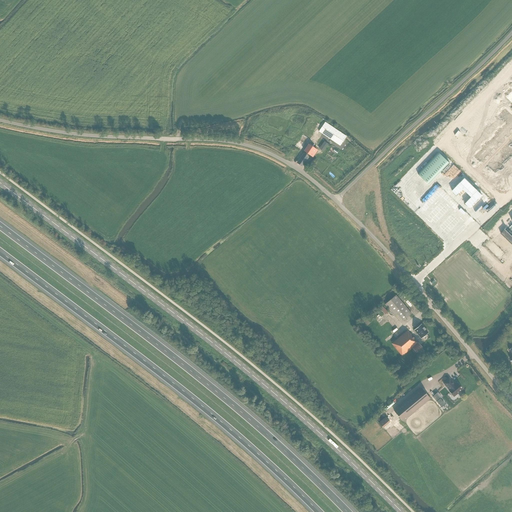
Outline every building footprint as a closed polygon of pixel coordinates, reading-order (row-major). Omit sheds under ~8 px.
[(319,132),(340,146),(346,137),(325,122),(319,132)] [(321,145),(319,149),(320,150),(323,152),(328,144),(324,141),(321,145)] [(304,154),(297,163),(302,166),(305,162),(306,163),(308,160),(307,159),(308,157),(307,156),(308,154),(312,157),(317,150),(309,144),(304,151),(306,152),(304,154)] [(511,235),(505,229),(501,233),(511,244),(511,235)] [(403,320),(411,314),(396,295),(385,305),(394,315),(397,313),(403,320)] [(423,336),(428,332),(421,325),(417,329),(415,330),(421,338),(423,336)] [(417,343),(407,331),(391,344),(401,356),(417,343)] [(417,353),(422,348),(418,344),(413,349),(417,353)] [(455,385),(449,378),(444,383),(449,390),(449,391),(454,397),(462,389),(461,388),(461,387),(460,387),(457,383),(455,385)] [(402,421),(430,398),(421,388),(394,411),(402,421)] [(445,404),(436,394),(433,397),(441,408),(442,407),(441,407),(445,404)] [(378,423),(383,428),(390,422),(385,417),(378,423)]
